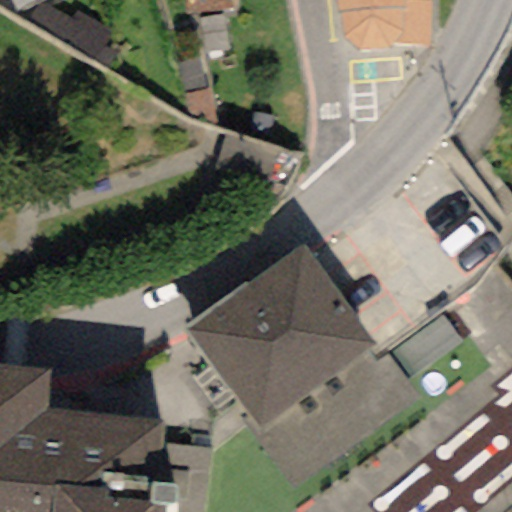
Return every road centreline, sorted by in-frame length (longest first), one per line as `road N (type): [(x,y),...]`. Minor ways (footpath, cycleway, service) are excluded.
road 1 (tertiary): [(0,341),(140,321),(266,250),(338,191)]
road 2 (tertiary): [(338,191),(412,124),(472,37),(487,0)]
road 3 (residential): [(313,0),(338,191)]
